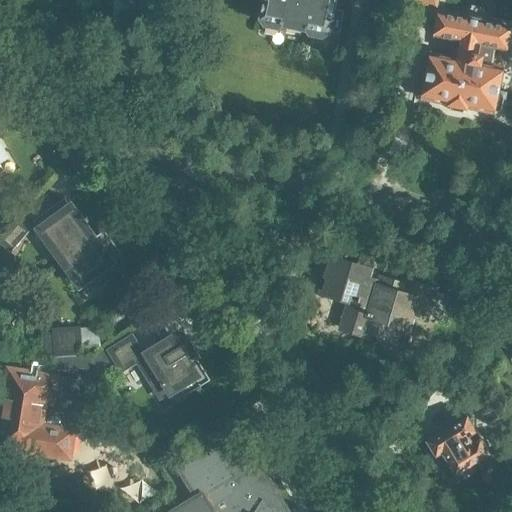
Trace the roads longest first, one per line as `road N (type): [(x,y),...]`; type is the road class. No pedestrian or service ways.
road 1 (residential): [(137,153),(221,259),(373,511)]
road 2 (residential): [(511,238),(357,191),(137,153)]
road 3 (residential): [(137,153),(0,22)]
